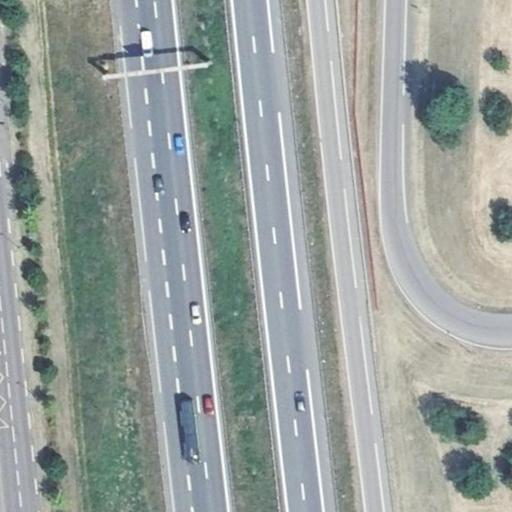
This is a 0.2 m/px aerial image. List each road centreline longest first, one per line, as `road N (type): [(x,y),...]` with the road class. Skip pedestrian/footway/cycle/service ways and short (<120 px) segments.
road 1 (motorway): [(374,511),(318,0)]
road 2 (motorway): [(148,0),(203,511)]
road 3 (motorway): [(310,511),(259,0)]
road 4 (secondary): [(511,332),(477,329),(431,307),(395,244),(392,0)]
road 5 (tertiary): [(22,511),(0,292)]
